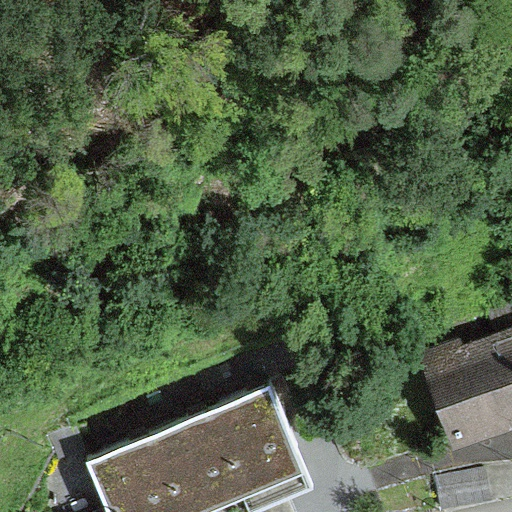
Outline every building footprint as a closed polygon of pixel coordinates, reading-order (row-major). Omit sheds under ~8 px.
[(448,435),(511,411),(511,331),(422,364),(448,435)] [(260,380),(199,405),(240,502),(301,477),(260,380)] [(199,405),(143,429),(178,511),(217,511),(240,502),(199,405)] [(178,511),(143,429),(81,456),(105,510),(105,511),(178,511)] [(436,506),(486,497),(480,469),(431,478),(436,506)]
